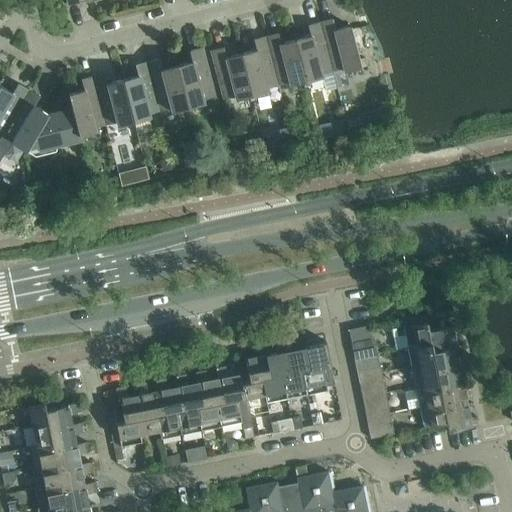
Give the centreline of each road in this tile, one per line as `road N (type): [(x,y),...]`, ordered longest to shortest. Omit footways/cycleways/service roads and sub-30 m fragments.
road 1 (secondary): [(0,335),(511,228)]
road 2 (secondary): [(511,216),(158,259),(0,291)]
road 3 (residential): [(270,0),(66,53),(38,42),(25,0)]
road 4 (residential): [(138,489),(355,443)]
road 5 (residential): [(355,443),(384,472),(486,449),(499,456),(510,511)]
road 6 (residential): [(331,286),(355,443)]
road 7 (residential): [(138,489),(109,469),(88,363)]
